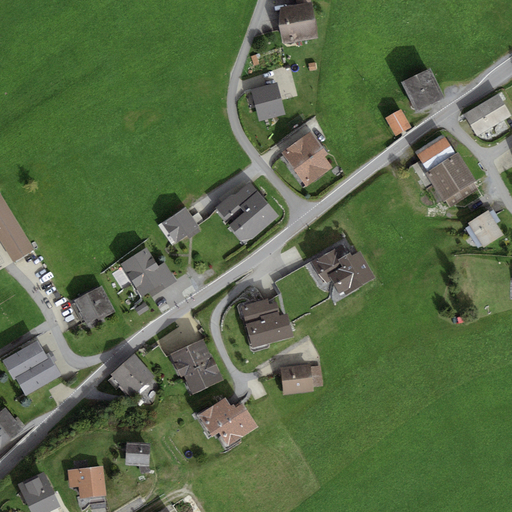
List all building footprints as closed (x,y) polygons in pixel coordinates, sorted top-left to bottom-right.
[(314,7),(279,12),(284,45),(318,40),(314,7)] [(432,69),(403,83),(416,112),(445,98),(432,69)] [(277,85),(252,91),(260,123),(285,117),(277,85)] [(499,99),(465,119),(478,140),(511,121),(499,99)] [(401,110),(387,118),(396,134),(410,127),(401,110)] [(310,134),(283,152),(305,185),(332,166),(310,134)] [(443,140),(418,158),(429,174),(454,155),(443,140)] [(461,159),(428,179),(445,205),(477,185),(461,159)] [(0,193),(0,240),(14,262),(34,250),(0,193)] [(247,214),(231,228),(243,243),(255,242),(281,220),(260,194),(243,208),(247,214)] [(488,210),(469,222),(485,247),(504,234),(488,210)] [(189,213),(166,226),(177,246),(201,232),(189,213)] [(350,260),(342,246),(311,264),(324,287),(332,282),(342,299),(374,280),(359,254),(350,260)] [(165,263),(159,267),(147,247),(121,264),(142,296),(149,291),(153,297),(177,281),(165,263)] [(101,285),(74,298),(87,324),(114,311),(101,285)] [(268,302),(241,309),(251,350),(294,339),(292,331),(288,316),(280,318),(277,305),(269,306),(268,302)] [(14,380),(16,379),(26,396),(61,375),(48,353),(45,354),(37,340),(3,360),(14,380)] [(206,344),(175,357),(193,398),(224,385),(206,344)] [(135,353),(111,375),(131,397),(155,375),(135,353)] [(311,368),(283,372),(286,397),(315,393),(311,368)] [(228,399),(199,417),(212,438),(218,434),(229,452),(261,433),(243,403),(234,408),(228,399)] [(6,407),(0,411),(0,446),(23,429),(6,407)] [(152,446),(130,444),(128,466),(150,468),(152,446)] [(104,465),(69,470),(71,488),(78,487),(80,500),(108,497),(104,465)] [(46,474),(21,485),(32,511),(55,511),(62,509),(46,474)]
